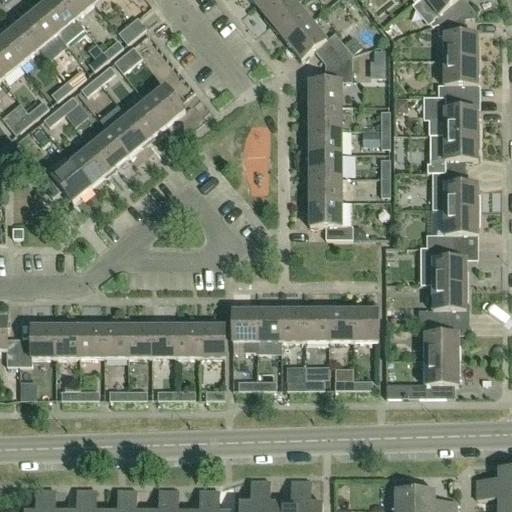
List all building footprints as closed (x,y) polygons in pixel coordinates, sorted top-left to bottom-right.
[(55,0),(39,14),(59,39),(78,24),(58,0),(55,0)] [(58,0),(78,24),(97,8),(89,0),(58,0)] [(89,0),(97,8),(106,0),(89,0)] [(250,0),(257,8),(267,0),(250,0)] [(290,0),(267,0),(257,8),(272,27),(296,7),(290,0)] [(423,0),(424,0),(439,20),(435,24),(439,29),(466,20),(456,7),(463,0),(423,0)] [(272,27),(287,46),(312,26),(296,7),(272,27)] [(20,29),(41,54),(59,39),(39,14),(20,29)] [(466,20),(439,29),(439,39),(445,39),(445,65),(478,65),(478,39),(467,39),(466,24),(466,20)] [(138,22),(120,37),(119,37),(128,49),(148,33),(138,22)] [(312,26),(287,46),(303,64),(314,55),(326,69),(353,60),(335,39),(327,45),(312,26)] [(1,44),(22,69),(41,54),(20,29),(1,44)] [(22,69),(1,44),(0,45),(0,81),(3,85),(22,69)] [(105,56),(110,63),(124,52),(118,45),(105,56)] [(143,62),(134,51),(116,66),(115,67),(124,78),(143,62)] [(96,75),(110,63),(105,56),(90,68),(96,75)] [(311,88),(311,110),(342,110),(342,87),(353,87),(353,60),(326,69),(326,86),(311,86),(311,88)] [(440,102),(467,102),(466,90),(479,90),(478,65),(445,65),(445,90),(440,90),(440,102)] [(111,71),(97,82),(103,89),(117,77),(111,71)] [(67,87),(73,94),(87,82),(82,75),(67,87)] [(97,82),(82,94),(88,101),(103,89),(97,82)] [(58,106),(73,94),(67,87),(52,99),(58,106)] [(147,105),(168,130),(187,114),(166,89),(147,105)] [(60,112),(66,119),(80,108),(74,101),(60,112)] [(446,140),(479,139),(479,114),(467,114),(467,102),(440,102),(427,102),(427,123),(446,123),(446,140)] [(168,130),(147,105),(129,120),(149,145),(168,130)] [(44,106),(30,117),(36,124),(50,112),(44,106)] [(311,134),(342,134),(342,110),(311,110),(311,134)] [(51,131),(66,119),(60,112),(45,125),(51,131)] [(391,135),(391,116),(382,116),(382,135),(391,135)] [(30,117),(15,129),(21,136),(36,124),(30,117)] [(129,120),(110,135),(130,160),(149,145),(129,120)] [(311,134),(311,158),(342,158),(342,134),(311,134)] [(91,150),(111,176),(130,160),(110,135),(91,150)] [(391,153),(391,135),(382,135),(382,153),(391,153)] [(380,149),(380,136),(364,136),(364,149),(380,149)] [(432,178),(432,177),(467,177),(467,165),(479,165),(479,139),(446,140),(446,141),(437,141),(437,164),(432,164),(432,169),(429,169),(429,178),(432,178)] [(91,150),(72,166),(93,191),(111,176),(91,150)] [(311,182),(342,182),(342,158),(311,158),(311,182)] [(382,182),(391,182),(391,164),(382,164),(382,182)] [(37,181),(54,202),(64,194),(74,206),(93,191),(72,166),(53,181),(47,173),(37,181)] [(446,215),(479,214),(479,189),(467,189),(467,177),(432,177),(432,178),(440,178),(440,190),(446,190),(446,215)] [(311,182),(311,206),(343,206),(342,182),(311,182)] [(391,182),(382,182),(382,202),(391,202),(391,182)] [(382,198),(381,183),(357,183),(357,199),(382,198)] [(311,206),(311,231),(327,231),(327,244),(354,244),(354,231),(351,231),(351,208),(343,208),(343,206),(311,206)] [(479,214),(446,215),(446,240),(428,240),(428,252),(455,252),(455,240),(479,240),(479,214)] [(14,243),(15,243),(24,243),(24,233),(14,233),(14,243)] [(455,252),(428,252),(429,265),(434,265),(434,290),(467,290),(467,265),(455,265),(455,252)] [(467,290),(434,290),(435,315),(420,315),(420,327),(447,327),(447,315),(468,315),(467,290)] [(258,346),(258,315),(234,315),(234,347),(247,346),(247,357),(258,357),(258,346)] [(258,315),(258,346),(283,346),(282,315),(258,315)] [(282,315),(283,346),(307,346),(307,315),(282,315)] [(307,315),(307,346),(331,346),(331,315),(307,315)] [(331,315),(331,346),(355,346),(355,315),(331,315)] [(379,346),(379,315),(355,315),(355,346),(379,346)] [(8,324),(0,323),(0,355),(8,355),(8,371),(20,371),(20,345),(8,345),(8,324)] [(447,340),(447,327),(420,327),(420,340),(426,340),(426,365),(458,365),(458,340),(447,340)] [(81,332),(81,363),(105,363),(105,331),(81,332)] [(129,331),(105,331),(105,363),(129,363),(129,331)] [(129,331),(129,363),(154,363),(153,331),(129,331)] [(178,331),(153,331),(154,363),(178,363),(178,331)] [(178,331),(178,363),(202,363),(202,331),(178,331)] [(226,331),(202,331),(202,363),(226,363),(226,331)] [(20,345),(20,371),(33,371),(33,363),(57,363),(57,332),(33,332),(33,345),(20,345)] [(81,332),(57,332),(57,363),(81,363),(81,332)] [(446,390),(459,390),(458,365),(426,365),(426,390),(420,390),(420,403),(446,403),(446,390)] [(288,386),(288,395),(307,395),(307,386),(307,373),(299,373),(299,386),(288,386)] [(373,385),(355,386),(355,395),(373,395),(373,385)] [(259,395),(259,386),(240,386),(240,395),(259,395)] [(277,386),(259,386),(259,395),(278,395),(277,386)] [(325,386),(307,386),(307,395),(325,394),(325,386)] [(336,395),(355,395),(355,386),(336,386),(336,395)] [(387,389),(387,403),(405,403),(405,389),(387,389)] [(159,404),(178,404),(178,396),(159,395),(159,404)] [(63,405),(81,405),(81,396),(63,396),(63,405)] [(81,405),(100,405),(100,396),(81,396),(81,405)] [(130,404),(129,396),(111,396),(111,404),(130,404)] [(129,396),(130,404),(148,404),(148,396),(129,396)] [(178,404),(197,404),(196,396),(178,396),(178,404)] [(207,396),(207,404),(227,404),(227,396),(207,396)] [(478,485),(478,495),(511,494),(511,473),(499,473),(499,485),(478,485)] [(261,511),(262,485),(252,485),(252,506),(240,506),(240,511),(261,511)] [(272,485),(262,485),(261,511),(282,511),(282,507),(271,507),(272,485)] [(302,511),(303,485),(293,485),(293,508),(282,507),(282,511),(302,511)] [(312,485),(303,485),(302,511),(323,511),(324,507),(312,507),(312,485)] [(46,511),(47,494),(37,494),(37,511),(46,511)] [(46,511),(56,511),(57,494),(47,494),(46,511)] [(87,511),(88,494),(78,494),(77,511),(87,511)] [(88,494),(87,511),(97,511),(98,494),(88,494)] [(128,511),(129,494),(119,494),(118,511),(128,511)] [(138,511),(138,494),(129,494),(128,511),(138,511)] [(170,511),(170,495),(160,494),(159,511),(170,511)] [(511,511),(511,494),(478,495),(478,504),(500,504),(499,511),(511,511)] [(179,511),(180,495),(170,495),(170,511),(179,511)] [(210,511),(211,495),(201,495),(201,511),(210,511)] [(220,511),(221,495),(211,495),(210,511),(220,511)] [(457,511),(458,507),(437,507),(437,495),(396,495),(395,511),(457,511)]
